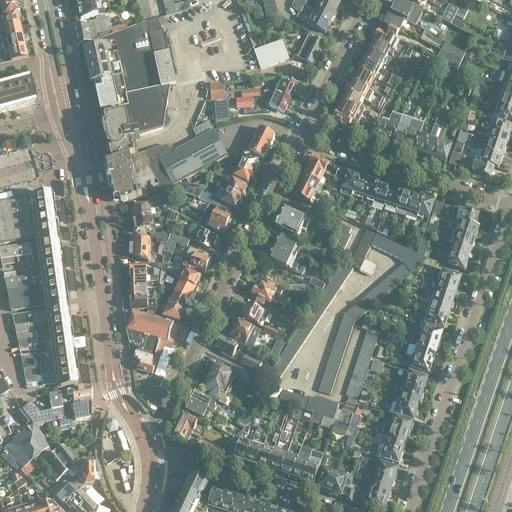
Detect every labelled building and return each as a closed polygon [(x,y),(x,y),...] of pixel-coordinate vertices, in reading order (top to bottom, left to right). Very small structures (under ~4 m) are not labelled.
[(338,0),(323,0),(321,5),(336,12),(342,1),(338,0)] [(407,0),(419,5),(421,0),(423,0),(440,8),(442,3),(436,0),(407,0)] [(458,0),(454,9),(458,11),(462,3),(458,0)] [(0,8),(1,9),(2,16),(19,12),(16,1),(2,4),(0,4),(0,8)] [(414,26),(422,9),(408,1),(406,7),(396,3),(391,14),(405,21),(414,26)] [(174,6),(174,7),(176,12),(189,8),(187,2),(174,6)] [(291,7),(294,9),(300,13),(303,7),(294,2),(291,7)] [(100,10),(99,5),(99,4),(79,8),(81,20),(95,17),(105,15),(104,10),(100,10)] [(321,5),(316,15),(331,23),(336,12),(321,5)] [(174,7),(165,9),(167,16),(176,14),(176,12),(174,7)] [(458,11),(454,9),(449,7),(442,21),(451,25),(455,18),(458,11)] [(276,8),(265,11),(266,18),(277,14),(276,8)] [(117,11),(110,13),(105,15),(95,17),(97,24),(119,17),(117,11)] [(0,27),(3,27),(19,24),(18,18),(20,18),(19,12),(2,16),(0,16),(2,23),(0,22),(0,27)] [(277,14),(266,18),(268,25),(279,21),(278,20),(277,14)] [(307,25),(310,27),(325,34),(331,23),(316,15),(313,14),(307,25)] [(387,35),(395,39),(399,33),(403,34),(405,29),(402,28),(405,21),(391,14),(385,25),(391,28),(387,35)] [(458,19),(455,18),(451,25),(462,31),(466,23),(458,19)] [(98,41),(78,48),(78,50),(80,57),(85,56),(86,58),(86,60),(86,61),(86,62),(86,63),(89,78),(90,78),(92,78),(93,80),(89,81),(90,84),(91,84),(91,85),(92,86),(93,87),(94,87),(95,87),(96,87),(105,128),(105,129),(104,129),(103,130),(103,131),(102,132),(102,133),(102,134),(102,135),(102,136),(103,136),(103,137),(104,138),(105,138),(106,139),(107,139),(110,139),(111,140),(105,141),(108,155),(109,161),(112,161),(112,163),(130,158),(129,157),(138,155),(137,148),(135,141),(135,142),(134,140),(140,138),(139,137),(163,129),(164,127),(165,127),(166,126),(167,126),(168,125),(169,125),(169,124),(170,123),(170,122),(170,121),(170,120),(169,119),(169,118),(168,117),(167,116),(166,116),(165,116),(170,87),(177,86),(170,54),(168,54),(163,31),(162,31),(160,27),(158,22),(158,20),(158,19),(152,22),(147,23),(128,30),(113,36),(101,40),(98,41)] [(95,22),(73,27),(76,40),(76,43),(77,48),(78,48),(98,41),(95,22)] [(0,32),(3,32),(5,39),(22,35),(19,24),(3,27),(0,27),(0,32)] [(110,29),(98,33),(101,40),(113,36),(110,29)] [(395,39),(387,35),(379,31),(379,33),(378,32),(376,37),(374,41),(375,42),(375,41),(392,50),(394,46),(392,45),(395,39)] [(465,55),(424,33),(420,41),(441,52),(436,61),(456,72),(463,58),(465,55)] [(3,51),(4,51),(24,46),(23,42),(24,42),(25,40),(24,36),(23,35),(22,35),(5,39),(0,40),(3,51)] [(324,43),(314,39),(309,36),(298,58),(313,65),(324,43)] [(220,38),(201,44),(202,48),(221,42),(220,38)] [(289,60),(283,41),(254,51),(261,70),(289,60)] [(393,50),(392,50),(375,41),(375,42),(373,46),(372,46),(369,50),(370,51),(370,52),(386,60),(389,54),(390,55),(393,50)] [(10,62),(27,58),(29,57),(29,56),(27,57),(24,46),(4,51),(5,56),(9,55),(10,62)] [(409,47),(404,57),(407,59),(409,60),(411,55),(412,54),(414,50),(409,47)] [(465,55),(463,58),(473,63),(479,53),(469,48),(465,55)] [(420,53),(414,50),(412,54),(411,55),(417,59),(420,53)] [(365,62),(380,70),(382,71),(384,66),(383,65),(386,60),(370,52),(368,56),(367,55),(364,60),(366,60),(365,62)] [(404,64),(407,59),(404,57),(401,55),(398,61),(404,64)] [(425,70),(429,60),(422,57),(418,66),(425,70)] [(436,64),(430,61),(425,71),(431,74),(436,64)] [(380,70),(365,62),(363,62),(361,66),(362,67),(360,71),(377,80),(379,76),(378,75),(380,70)] [(466,74),(470,65),(463,62),(458,71),(466,74)] [(435,71),(444,76),(447,69),(438,65),(435,71)] [(451,81),(452,79),(455,73),(449,70),(445,78),(451,81)] [(354,82),(354,83),(370,91),(372,86),(374,87),(376,82),(359,73),(356,78),(355,77),(353,82),(354,82)] [(451,81),(450,84),(458,87),(462,76),(455,73),(452,79),(451,81)] [(392,88),(396,78),(392,76),(387,85),(392,88)] [(480,77),(476,87),(482,89),(485,79),(480,77)] [(37,105),(29,79),(28,79),(29,82),(0,90),(0,112),(35,103),(36,106),(37,105)] [(277,93),(291,98),(296,85),(289,81),(283,79),(277,93)] [(349,92),(349,93),(364,101),(367,95),(369,96),(371,92),(370,91),(354,83),(351,88),(350,87),(348,91),(349,92)] [(502,96),(505,97),(511,99),(511,87),(508,86),(506,85),(499,83),(495,94),(502,96)] [(212,101),(222,100),(221,84),(210,85),(212,101)] [(476,87),(473,98),(478,100),(482,89),(476,87)] [(284,114),(286,109),(291,98),(277,93),(277,92),(270,108),(284,114)] [(343,103),(359,111),(361,112),(363,108),(361,107),(364,101),(349,93),(348,94),(347,93),(345,98),(346,98),(343,103)] [(511,99),(505,97),(502,96),(500,102),(503,103),(501,108),(511,111),(511,99)] [(265,98),(260,98),(249,99),(231,100),(232,110),(265,107),(265,98)] [(216,124),(230,122),(228,102),(214,103),(216,124)] [(482,109),(489,111),(491,105),(484,102),(482,109)] [(358,123),(361,119),(356,117),(359,111),(343,103),(343,104),(342,103),(340,108),(341,108),(339,112),(338,113),(358,123)] [(511,111),(501,108),(498,107),(498,108),(496,113),(499,114),(497,119),(511,124),(511,111)] [(338,113),(339,112),(338,112),(335,117),(334,116),(332,121),(333,121),(333,122),(348,130),(351,125),(356,127),(358,123),(338,113)] [(389,123),(383,141),(384,142),(384,143),(388,144),(388,143),(393,145),(402,118),(392,114),(389,123)] [(373,118),(367,128),(370,130),(371,130),(376,121),(375,119),(373,118)] [(402,118),(393,145),(395,145),(394,146),(398,147),(398,146),(404,148),(413,121),(402,118)] [(488,131),(492,132),(509,138),(510,133),(511,133),(511,131),(511,128),(511,126),(491,120),(489,125),(488,131)] [(382,123),(377,121),(371,137),(373,138),(373,139),(377,140),(377,139),(383,141),(389,123),(383,121),(382,123)] [(413,121),(404,148),(405,149),(405,150),(409,151),(409,150),(414,152),(420,136),(423,125),(413,121)] [(166,146),(146,153),(150,166),(148,167),(163,193),(177,185),(228,158),(213,132),(212,130),(212,128),(209,123),(201,127),(193,131),(198,140),(175,152),(173,148),(169,151),(166,146)] [(464,123),(461,131),(467,133),(469,125),(467,124),(464,123)] [(359,133),(368,136),(370,130),(367,128),(363,126),(359,133)] [(430,139),(425,155),(426,156),(426,157),(430,158),(430,157),(436,159),(441,143),(446,130),(435,126),(431,137),(430,139)] [(249,153),(263,160),(274,137),(260,130),(249,153)] [(509,138),(492,132),(491,137),(489,136),(487,142),(489,143),(505,148),(507,143),(508,144),(509,139),(508,139),(509,138)] [(460,133),(457,144),(465,146),(468,136),(460,133)] [(425,155),(430,139),(431,137),(426,135),(425,137),(420,136),(414,152),(415,152),(415,153),(419,155),(420,154),(425,155)] [(244,148),(248,150),(255,138),(250,136),(244,148)] [(446,163),(452,144),(447,142),(446,145),(441,143),(436,159),(437,159),(436,160),(440,162),(441,161),(446,163)] [(483,153),(486,154),(501,159),(503,154),(504,154),(506,149),(505,149),(505,148),(489,143),(487,148),(485,147),(483,153)] [(457,144),(454,153),(462,155),(465,146),(457,144)] [(241,160),(239,166),(254,173),(255,173),(255,174),(256,173),(256,172),(258,169),(258,168),(259,167),(257,166),(259,162),(250,157),(250,156),(243,152),(239,159),(241,160)] [(112,163),(107,165),(107,168),(108,169),(112,188),(114,190),(116,200),(123,199),(124,202),(122,203),(123,204),(142,199),(141,192),(146,191),(148,200),(147,201),(148,201),(156,199),(160,197),(164,196),(163,193),(148,167),(150,166),(146,153),(136,156),(135,156),(130,158),(112,163)] [(459,156),(453,154),(450,165),(456,167),(458,161),(464,163),(466,158),(459,156)] [(482,158),(480,163),(493,167),(493,168),(498,170),(500,164),(501,165),(502,160),(501,160),(501,159),(486,154),(484,159),(482,158)] [(313,158),(309,166),(309,167),(325,175),(327,176),(328,173),(339,179),(342,173),(313,158)] [(493,167),(480,163),(475,161),(473,167),(475,167),(473,173),(489,178),(490,177),(491,177),(493,173),(491,172),(493,168),(493,167)] [(215,170),(227,176),(229,172),(217,166),(215,170)] [(254,173),(239,166),(233,177),(248,184),(250,180),(252,181),(252,180),(253,179),(254,176),(255,175),(255,174),(254,174),(254,173)] [(325,175),(309,167),(307,170),(307,172),(304,176),(320,184),(325,175)] [(225,180),(227,176),(215,170),(213,174),(225,180)] [(352,196),(358,178),(353,176),(353,175),(349,174),(348,174),(342,190),(348,192),(347,194),(352,196)] [(320,184),(304,176),(302,181),(301,182),(299,186),(314,194),(320,184)] [(363,179),(358,178),(352,196),(362,200),(363,197),(368,181),(368,180),(364,178),(363,179)] [(231,180),(226,191),(242,198),(243,198),(246,192),(245,192),(247,187),(231,180)] [(370,182),(368,181),(363,197),(369,199),(368,201),(373,203),(379,185),(374,183),(374,182),(370,181),(370,182)] [(328,188),(333,191),(339,194),(341,189),(330,183),(328,188)] [(177,185),(163,193),(164,196),(165,197),(179,189),(177,185)] [(385,204),(386,205),(391,189),(389,188),(389,187),(385,186),(384,186),(379,185),(373,203),(372,206),(383,210),(385,204)] [(314,194),(299,186),(297,190),(297,191),(294,196),(309,204),(314,194)] [(396,211),(402,193),(397,191),(398,190),(393,188),(393,189),(391,189),(386,205),(387,205),(386,207),(396,211)] [(198,199),(199,200),(202,194),(192,189),(192,191),(187,189),(185,194),(190,196),(198,199)] [(242,198),(226,191),(222,202),(202,194),(199,200),(218,208),(221,202),(236,209),(238,205),(239,206),(242,199),(242,198)] [(402,193),(396,211),(395,214),(406,218),(407,212),(408,212),(413,196),(412,196),(412,195),(408,193),(407,194),(402,193)] [(7,259),(13,258),(31,256),(33,269),(24,271),(25,278),(60,273),(55,239),(49,194),(0,201),(0,235),(1,245),(38,239),(38,241),(39,244),(0,249),(0,253),(4,253),(4,259),(7,259)] [(414,197),(413,196),(408,212),(413,214),(412,216),(417,218),(423,200),(418,198),(419,197),(414,196),(414,197)] [(160,197),(156,199),(157,205),(163,209),(165,199),(160,197)] [(133,214),(132,215),(132,218),(134,219),(134,220),(151,217),(150,210),(158,208),(157,205),(156,199),(148,201),(149,206),(132,209),(133,214)] [(429,201),(423,200),(417,218),(422,220),(423,218),(429,219),(434,203),(433,203),(433,202),(429,200),(429,201)] [(437,202),(433,213),(439,215),(443,205),(437,202)] [(203,213),(213,217),(228,224),(228,223),(230,224),(231,220),(230,220),(232,215),(218,208),(208,203),(203,213)] [(332,214),(335,208),(330,205),(327,211),(332,214)] [(478,216),(465,213),(466,210),(458,207),(457,209),(455,209),(452,220),(460,223),(474,227),(475,223),(476,223),(477,219),(478,217),(478,216)] [(347,210),(346,213),(345,217),(355,221),(358,214),(347,210)] [(322,214),(303,212),(303,214),(289,212),(289,213),(285,212),(281,212),(280,218),(279,221),(277,234),(300,237),(301,232),(308,233),(310,220),(321,222),(322,214)] [(151,217),(134,220),(136,232),(146,230),(147,234),(155,236),(154,228),(151,217)] [(228,224),(213,217),(211,222),(204,219),(202,220),(200,223),(223,235),(225,230),(226,230),(228,227),(227,225),(228,224)] [(459,234),(475,239),(476,239),(477,235),(477,234),(478,229),(474,227),(460,223),(458,228),(460,229),(459,234)] [(438,227),(433,226),(429,224),(426,235),(434,238),(438,227)] [(349,235),(351,230),(342,226),(339,231),(342,232),(349,235)] [(375,239),(376,236),(377,234),(368,229),(365,234),(375,239)] [(218,239),(201,232),(196,243),(200,245),(200,246),(208,249),(210,245),(214,247),(215,246),(217,245),(219,242),(218,239)] [(339,237),(349,241),(351,236),(349,235),(342,232),(339,237)] [(455,245),(471,250),(473,249),(474,246),(473,244),(475,239),(459,234),(456,233),(454,239),(457,240),(455,245)] [(169,238),(167,241),(171,243),(187,248),(190,241),(170,234),(170,236),(169,238)] [(375,239),(365,234),(363,239),(373,244),(375,239)] [(150,240),(134,235),(134,239),(131,239),(131,246),(134,246),(150,252),(150,240)] [(161,235),(159,242),(161,243),(166,245),(167,241),(169,238),(161,235)] [(382,239),(377,236),(372,247),(377,250),(382,239)] [(275,250),(295,260),(307,266),(310,261),(295,254),(298,247),(277,237),(273,245),(277,247),(275,250)] [(337,242),(347,246),(349,241),(339,237),(337,242)] [(373,244),(363,239),(361,244),(371,249),(373,244)] [(377,250),(382,252),(388,242),(382,239),(377,250)] [(335,247),(344,251),(347,246),(337,242),(335,247)] [(382,252),(388,255),(393,244),(388,242),(382,252)] [(305,244),(302,249),(317,256),(319,250),(305,244)] [(371,249),(361,244),(359,249),(368,254),(371,249)] [(398,247),(393,244),(388,255),(393,258),(398,247)] [(451,255),(468,261),(469,260),(470,256),(470,255),(471,250),(455,245),(453,244),(451,250),(453,250),(451,255)] [(150,263),(150,252),(134,246),(131,246),(131,257),(134,258),(135,258),(150,263)] [(393,258),(399,260),(404,250),(398,247),(393,258)] [(368,254),(359,249),(356,254),(366,258),(368,254)] [(295,260),(275,250),(274,254),(270,252),(266,260),(302,277),(307,266),(295,260)] [(399,260),(403,266),(411,275),(422,265),(427,261),(404,250),(399,260)] [(190,251),(186,260),(208,267),(209,265),(210,264),(211,262),(210,260),(211,259),(190,251)] [(207,274),(208,272),(207,270),(208,267),(186,260),(169,253),(167,258),(191,267),(190,271),(205,276),(205,275),(207,274)] [(366,258),(356,254),(354,259),(364,263),(366,259),(366,258)] [(448,267),(464,272),(464,271),(465,271),(467,267),(466,266),(468,261),(451,255),(449,255),(447,260),(450,261),(448,267)] [(354,259),(352,264),(362,268),(364,263),(354,259)] [(364,263),(362,268),(361,270),(367,273),(372,261),(366,259),(364,263)] [(440,264),(429,260),(427,261),(422,265),(438,270),(440,264)] [(367,273),(373,275),(378,264),(372,261),(367,273)] [(353,270),(349,267),(343,264),(340,269),(350,275),(353,270)] [(131,278),(147,277),(146,266),(130,267),(130,268),(129,269),(130,272),(131,273),(131,278)] [(407,279),(411,275),(403,266),(399,270),(407,279)] [(337,274),(347,280),(350,275),(340,269),(337,274)] [(399,270),(394,273),(402,283),(407,279),(399,270)] [(198,290),(200,285),(199,283),(202,278),(186,272),(181,282),(198,290)] [(4,281),(16,279),(15,273),(3,274),(4,281)] [(25,278),(16,279),(4,281),(6,287),(13,286),(14,290),(6,291),(10,307),(17,306),(20,306),(20,311),(48,307),(48,309),(49,311),(30,314),(32,324),(25,325),(19,326),(20,334),(15,335),(17,341),(29,340),(30,346),(31,352),(19,354),(20,358),(33,356),(40,355),(71,351),(65,307),(60,273),(25,278)] [(398,287),(402,283),(394,273),(390,277),(398,287)] [(461,278),(443,273),(440,283),(458,289),(458,288),(460,288),(461,285),(460,284),(461,278)] [(333,279),(343,285),(347,280),(337,274),(333,279)] [(132,288),(132,289),(147,288),(147,277),(131,278),(132,282),(131,283),(131,287),(132,288)] [(390,277),(385,281),(393,291),(398,287),(390,277)] [(312,279),(309,285),(322,291),(325,285),(312,279)] [(330,284),(340,290),(343,285),(333,279),(330,284)] [(436,293),(454,299),(455,299),(456,298),(457,296),(456,294),(458,289),(440,283),(434,281),(427,279),(425,283),(439,287),(436,293)] [(256,291),(255,290),(254,290),(252,294),(254,295),(253,296),(258,299),(256,303),(263,306),(265,302),(270,304),(273,298),(277,300),(278,298),(279,298),(282,292),(277,290),(276,290),(273,289),(275,285),(266,281),(263,280),(261,285),(262,285),(259,290),(256,289),(256,291)] [(389,294),(393,291),(385,281),(381,285),(389,294)] [(176,293),(175,294),(190,301),(193,296),(195,295),(198,290),(181,282),(176,293)] [(327,289),(337,295),(340,290),(330,284),(327,289)] [(381,285),(376,289),(384,298),(389,294),(381,285)] [(148,299),(147,288),(132,289),(131,290),(131,294),(132,295),(132,299),(148,299)] [(323,294),(333,300),(337,295),(327,289),(323,294)] [(379,302),(384,298),(376,289),(371,293),(379,302)] [(371,293),(367,297),(375,306),(379,302),(371,293)] [(454,299),(436,293),(433,304),(451,310),(451,309),(453,309),(454,306),(453,304),(454,299)] [(169,305),(186,314),(188,309),(187,307),(190,302),(190,301),(175,294),(174,295),(172,299),(169,297),(166,303),(169,305)] [(320,299),(330,306),(333,300),(323,294),(320,299)] [(370,310),(375,306),(367,297),(362,301),(370,310)] [(132,310),(148,310),(148,312),(155,314),(156,307),(148,308),(148,299),(132,299),(132,304),(131,305),(131,308),(132,309),(132,310)] [(330,306),(320,299),(317,304),(327,310),(330,306)] [(362,301),(358,305),(366,314),(370,310),(362,301)] [(327,310),(317,304),(313,309),(323,315),(327,310)] [(451,310),(433,304),(429,314),(447,320),(448,319),(449,319),(450,316),(449,314),(451,310)] [(186,314),(169,305),(165,313),(163,312),(161,317),(163,318),(179,323),(181,319),(183,319),(186,314)] [(358,305),(353,309),(361,318),(366,314),(358,305)] [(242,319),(260,327),(263,322),(266,323),(270,315),(268,314),(264,312),(264,313),(249,306),(248,307),(246,308),(244,310),(245,312),(242,319)] [(279,319),(298,328),(301,322),(282,313),(281,315),(270,309),(268,314),(270,315),(279,319)] [(323,315),(313,309),(310,314),(320,320),(323,315)] [(354,324),(361,318),(353,309),(344,317),(343,320),(354,324)] [(132,313),(127,332),(128,332),(127,333),(130,345),(134,344),(135,347),(137,347),(140,348),(139,352),(137,351),(134,363),(138,365),(137,370),(153,375),(156,365),(157,365),(158,364),(158,363),(159,362),(159,361),(159,360),(159,359),(158,358),(158,357),(156,357),(160,341),(161,342),(173,345),(179,327),(149,318),(149,315),(143,314),(143,316),(132,313)] [(320,320),(310,314),(307,319),(317,325),(320,320)] [(429,314),(426,325),(444,331),(444,330),(446,329),(447,327),(446,325),(447,320),(429,314)] [(317,325),(307,319),(303,324),(313,330),(317,325)] [(354,324),(343,320),(341,326),(353,329),(354,324)] [(233,336),(232,338),(237,340),(236,343),(245,348),(252,351),(261,332),(249,327),(240,322),(239,324),(237,324),(236,327),(236,329),(235,332),(234,332),(232,335),(233,336)] [(365,322),(362,330),(368,332),(371,324),(365,322)] [(313,330),(303,324),(300,329),(310,335),(313,330)] [(417,336),(422,338),(440,344),(441,339),(443,339),(444,336),(443,335),(443,333),(425,327),(420,325),(417,336)] [(341,326),(339,331),(351,335),(353,329),(341,326)] [(278,333),(267,328),(264,333),(275,338),(278,333)] [(310,335),(300,329),(297,333),(307,340),(310,335)] [(349,341),(351,335),(339,331),(337,337),(349,341)] [(367,332),(365,338),(377,342),(379,336),(367,332)] [(307,340),(297,333),(293,339),(303,346),(307,340)] [(337,337),(336,342),(347,346),(349,341),(337,337)] [(221,355),(231,360),(233,357),(238,347),(221,338),(220,340),(219,341),(218,343),(218,345),(216,349),(222,352),(221,355)] [(375,348),(377,342),(365,338),(363,344),(375,348)] [(440,344),(422,338),(418,348),(436,354),(438,350),(439,349),(440,346),(439,345),(440,344)] [(271,354),(278,357),(285,342),(278,339),(271,354)] [(290,343),(300,350),(303,346),(293,339),(290,343)] [(345,352),(347,346),(336,342),(334,348),(345,352)] [(287,348),(297,355),(300,350),(290,343),(287,348)] [(363,344),(361,350),(373,354),(375,348),(363,344)] [(297,355),(287,348),(283,353),(293,360),(297,355)] [(334,348),(332,354),(343,357),(345,352),(334,348)] [(418,348),(415,359),(433,365),(433,364),(435,364),(436,361),(434,359),(436,354),(418,348)] [(371,360),(373,354),(361,350),(360,356),(371,360)] [(40,377),(41,376),(42,387),(59,385),(60,390),(76,387),(71,351),(40,355),(41,365),(39,366),(34,367),(34,369),(23,370),(25,379),(35,377),(34,371),(39,370),(40,377)] [(293,360),(283,353),(280,358),(290,365),(293,360)] [(341,363),(343,357),(332,354),(330,359),(341,363)] [(242,364),(258,373),(262,365),(245,356),(242,364)] [(360,356),(358,362),(369,365),(371,360),(360,356)] [(404,367),(411,369),(429,375),(430,374),(431,374),(432,371),(431,370),(433,365),(415,359),(408,357),(404,367)] [(290,365),(280,358),(277,363),(287,370),(290,365)] [(330,359),(328,365),(339,369),(341,363),(330,359)] [(373,361),(369,372),(373,373),(375,374),(379,363),(373,361)] [(367,371),(369,365),(358,362),(356,367),(367,371)] [(287,370),(277,363),(273,368),(283,375),(287,370)] [(206,381),(203,388),(212,392),(210,395),(217,398),(219,399),(219,401),(218,403),(226,406),(227,402),(225,396),(226,395),(227,394),(228,394),(229,393),(229,392),(230,392),(230,391),(230,390),(231,389),(230,388),(230,387),(231,384),(235,376),(241,379),(239,382),(247,386),(252,376),(232,367),(230,371),(230,372),(216,365),(209,379),(208,379),(207,382),(206,381)] [(338,374),(339,369),(328,365),(326,370),(338,374)] [(356,367),(354,373),(365,377),(367,371),(356,367)] [(283,375),(273,368),(269,374),(272,376),(272,375),(280,380),(283,375)] [(326,370),(324,376),(336,380),(338,374),(326,370)] [(367,371),(365,377),(364,382),(370,384),(373,373),(369,372),(367,371)] [(364,382),(365,377),(354,373),(352,379),(364,383),(364,382)] [(402,382),(406,384),(424,390),(426,389),(427,386),(426,384),(428,379),(410,373),(409,377),(404,376),(402,382)] [(0,376),(0,396),(9,391),(10,391),(1,376),(0,376)] [(334,385),(336,380),(324,376),(322,381),(334,385)] [(352,379),(350,385),(362,389),(364,383),(352,379)] [(322,381),(321,387),(332,391),(334,385),(322,381)] [(362,389),(368,391),(371,384),(364,382),(362,389)] [(424,390),(406,384),(403,394),(421,400),(423,399),(424,397),(423,394),(424,390)] [(360,395),(362,389),(350,385),(348,391),(360,395)] [(330,397),(332,391),(321,387),(319,393),(330,397)] [(51,411),(70,407),(74,407),(73,404),(90,402),(89,388),(48,395),(51,411)] [(282,392),(276,389),(269,399),(274,403),(282,392)] [(346,397),(349,398),(358,401),(360,395),(348,391),(346,397)] [(286,406),(290,394),(283,392),(279,403),(286,406)] [(228,415),(214,408),(216,404),(194,393),(189,402),(227,421),(235,425),(237,422),(231,419),(231,418),(227,416),(228,415)] [(294,408),(297,397),(290,394),(286,406),(294,408)] [(403,394),(399,405),(417,411),(419,407),(420,406),(421,403),(420,401),(421,400),(403,394)] [(361,395),(358,403),(367,406),(368,405),(364,404),(366,397),(361,395)] [(301,410),(305,399),(297,397),(294,408),(300,410),(301,410)] [(356,406),(358,401),(349,398),(347,404),(356,406)] [(334,421),(339,406),(316,399),(310,401),(305,399),(301,410),(311,414),(323,418),(333,421),(334,421)] [(73,426),(73,423),(70,407),(51,411),(39,413),(30,402),(21,410),(33,425),(37,430),(45,423),(58,421),(60,432),(75,429),(75,427),(73,426)] [(203,414),(209,417),(211,418),(211,417),(225,424),(227,421),(189,402),(185,411),(201,419),(203,414)] [(389,413),(396,416),(414,422),(415,417),(417,416),(418,414),(417,412),(417,411),(399,405),(393,403),(389,413)] [(74,407),(70,407),(73,423),(90,420),(90,404),(74,407)] [(358,405),(355,416),(360,418),(363,406),(358,405)] [(15,414),(25,426),(30,422),(20,410),(15,414)] [(307,424),(308,420),(311,414),(301,410),(300,410),(297,420),(307,424)] [(182,412),(178,418),(170,433),(184,440),(188,442),(198,420),(182,412)] [(343,424),(346,415),(340,413),(337,422),(343,424)] [(323,418),(311,414),(308,420),(321,425),(323,418)] [(352,417),(346,415),(343,424),(349,426),(352,417)] [(395,418),(392,428),(409,434),(411,430),(412,429),(413,427),(413,425),(413,424),(395,418)] [(114,419),(105,423),(110,433),(119,429),(114,419)] [(244,429),(249,425),(248,424),(240,420),(238,419),(236,425),(244,429)] [(31,462),(41,454),(50,447),(37,430),(33,425),(4,448),(6,450),(0,456),(0,457),(18,473),(31,462)] [(348,429),(334,425),(331,433),(345,437),(348,429)] [(349,426),(346,436),(356,439),(359,429),(349,426)] [(409,434),(392,428),(388,439),(406,444),(407,440),(409,440),(410,437),(409,435),(409,434)] [(383,437),(379,447),(402,455),(404,454),(405,451),(404,449),(406,444),(388,439),(383,437)] [(238,449),(234,460),(239,461),(240,463),(243,464),(245,463),(246,463),(252,443),(241,439),(238,449)] [(200,442),(196,451),(201,453),(209,457),(216,459),(220,452),(221,450),(214,447),(213,448),(200,442)] [(263,447),(252,443),(246,463),(250,465),(251,466),(254,467),(256,466),(257,467),(263,447)] [(381,460),(399,466),(399,464),(401,464),(402,461),(401,459),(402,455),(379,447),(370,444),(369,448),(378,451),(376,458),(381,460)] [(298,458),(292,478),(293,478),(293,480),(296,481),(298,480),(302,481),(313,450),(314,446),(310,445),(309,449),(307,454),(300,452),(298,458)] [(63,446),(55,453),(69,471),(77,464),(63,446)] [(69,471),(55,453),(50,447),(41,454),(54,470),(49,474),(55,482),(69,471)] [(234,461),(234,460),(238,449),(232,447),(229,459),(234,461)] [(268,470),(274,450),(263,447),(257,467),(258,469),(261,470),(262,469),(268,470)] [(281,474),(287,455),(276,451),(274,450),(268,470),(270,471),(274,472),(275,474),(278,475),(280,474),(281,474)] [(292,478),(298,458),(287,455),(281,474),(282,474),(282,476),(286,477),(287,476),(292,478)] [(24,476),(25,476),(26,477),(36,469),(31,462),(18,473),(24,476)] [(309,462),(302,481),(303,481),(304,483),(307,484),(309,483),(314,485),(318,472),(320,465),(309,462)] [(329,492),(330,492),(336,472),(325,468),(326,464),(321,462),(320,465),(318,472),(323,474),(318,488),(323,490),(323,492),(327,493),(329,492)] [(49,492),(63,507),(79,491),(85,486),(93,485),(92,463),(83,463),(72,472),(76,476),(64,483),(49,492)] [(378,469),(376,475),(394,480),(395,479),(396,479),(397,476),(396,474),(398,470),(378,463),(376,468),(378,469)] [(351,476),(348,476),(336,472),(330,492),(331,494),(335,495),(336,495),(346,498),(349,490),(350,485),(354,474),(352,474),(351,476)] [(14,484),(23,480),(17,475),(10,478),(12,482),(13,485),(14,484)] [(373,486),(391,491),(392,486),(394,486),(395,483),(394,481),(394,480),(376,475),(374,481),(372,480),(370,485),(373,486)] [(186,487),(184,491),(201,499),(205,491),(211,494),(214,486),(201,479),(200,480),(193,477),(190,477),(190,478),(189,478),(185,486),(186,487)] [(17,490),(26,484),(23,480),(14,484),(17,490)] [(369,491),(367,495),(387,502),(388,498),(390,497),(391,494),(390,492),(391,491),(373,486),(371,491),(369,491)] [(44,495),(37,489),(35,491),(37,497),(44,495)] [(214,490),(211,502),(208,510),(213,511),(219,511),(226,494),(225,494),(224,492),(221,491),(220,492),(214,490)] [(351,504),(355,492),(349,490),(346,498),(345,502),(351,504)] [(68,511),(92,511),(95,506),(85,496),(84,496),(79,491),(63,507),(68,511)] [(181,495),(177,502),(196,511),(201,499),(184,491),(182,495),(181,495)] [(219,511),(232,511),(237,498),(235,497),(235,495),(232,494),(230,496),(226,494),(219,511)] [(363,507),(376,511),(383,511),(385,509),(386,509),(388,504),(387,503),(387,502),(367,495),(366,497),(363,507)] [(204,498),(197,511),(207,511),(208,510),(211,502),(204,498)] [(232,511),(243,511),(247,501),(246,501),(246,499),(243,498),(241,499),(237,498),(232,511)] [(22,511),(31,511),(29,504),(28,499),(24,500),(27,510),(22,511)] [(248,501),(247,501),(243,511),(255,511),(258,505),(253,503),(253,501),(250,500),(248,501)] [(60,511),(52,502),(40,506),(41,511),(60,511)] [(196,511),(195,511),(196,511),(177,502),(174,510),(175,511),(174,511),(196,511)] [(41,511),(40,506),(35,507),(34,503),(29,504),(31,511),(41,511)]
